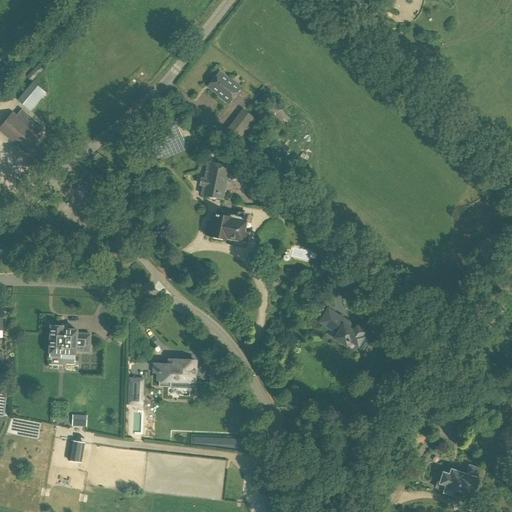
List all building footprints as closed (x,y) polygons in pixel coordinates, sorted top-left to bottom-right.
[(26,77),(31,82),(42,70),(37,66),(26,77)] [(237,92),(228,85),(232,80),(231,80),(231,81),(219,72),(207,87),(218,95),(218,96),(228,104),(241,87),(240,87),(237,92)] [(17,100),(30,112),(46,93),(33,83),(17,100)] [(273,104),(265,113),(270,117),(272,114),(275,116),(273,118),(275,120),(274,121),(279,124),(286,115),(273,104)] [(0,126),(0,131),(25,152),(39,136),(37,134),(42,128),(20,110),(15,117),(11,113),(0,126)] [(238,120),(229,131),(239,139),(248,128),(238,120)] [(201,195),(207,196),(209,199),(213,200),(216,198),(222,200),(224,193),(225,193),(227,182),(226,182),(231,159),(221,157),(220,165),(208,162),(201,195)] [(238,166),(254,180),(259,174),(243,161),(238,166)] [(79,185),(101,194),(104,177),(88,171),(79,185)] [(205,234),(225,239),(226,237),(245,241),(247,233),(243,232),(247,214),(238,212),(237,218),(229,217),(215,214),(212,226),(207,224),(205,234)] [(320,322),(337,333),(334,338),(345,346),(348,342),(349,340),(356,345),(361,337),(360,336),(363,331),(356,327),(355,328),(327,310),(320,322)] [(50,326),(49,357),(61,357),(62,357),(62,355),(61,355),(61,353),(75,354),(75,351),(89,352),(90,334),(76,334),(76,330),(67,330),(67,328),(62,328),(62,327),(50,326)] [(43,358),(44,342),(16,341),(15,357),(43,358)] [(194,382),(195,361),(169,360),(169,365),(154,364),(154,372),(158,373),(157,380),(159,380),(159,386),(181,387),(181,381),(194,382)] [(126,405),(132,405),(133,397),(140,397),(140,379),(138,379),(127,379),(126,405)] [(451,399),(443,411),(449,415),(451,412),(457,404),(451,399)] [(457,404),(451,412),(449,415),(447,418),(459,427),(469,412),(457,404)] [(73,416),(72,426),(73,426),(73,425),(85,425),(85,426),(86,427),(86,416),(73,416)] [(84,443),(71,441),(68,460),(81,462),(84,443)] [(435,489),(445,492),(444,492),(446,493),(447,495),(452,496),(453,495),(462,498),(462,499),(467,501),(468,500),(470,501),(470,500),(473,501),(475,494),(472,493),(476,479),(479,469),(472,467),(472,469),(469,469),(469,470),(466,470),(465,474),(459,473),(459,474),(450,471),(449,476),(443,475),(440,483),(437,482),(435,489)]
